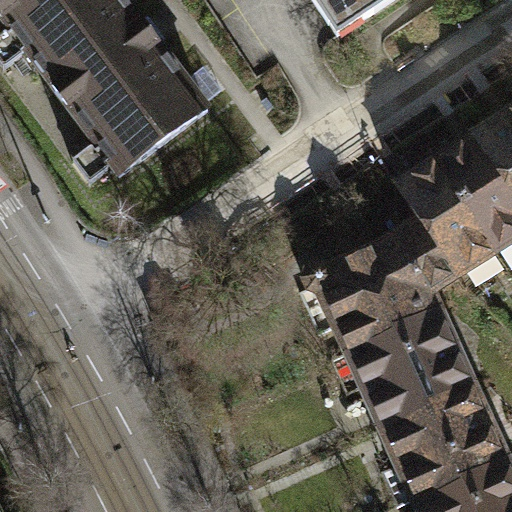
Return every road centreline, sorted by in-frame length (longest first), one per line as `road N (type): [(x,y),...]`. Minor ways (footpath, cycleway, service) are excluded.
road 1 (residential): [(29,328),(511,20)]
road 2 (tertiary): [(131,511),(29,328)]
